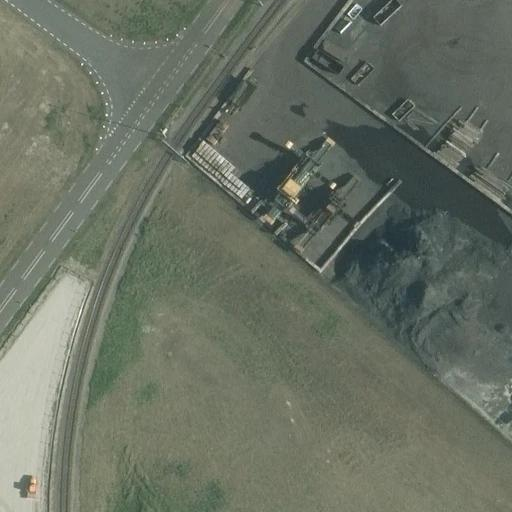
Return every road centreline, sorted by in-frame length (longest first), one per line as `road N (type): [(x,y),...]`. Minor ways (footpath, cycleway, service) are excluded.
road 1 (unclassified): [(0,314),(157,100)]
road 2 (unclassified): [(157,100),(27,0)]
road 3 (unclassified): [(157,100),(231,0)]
